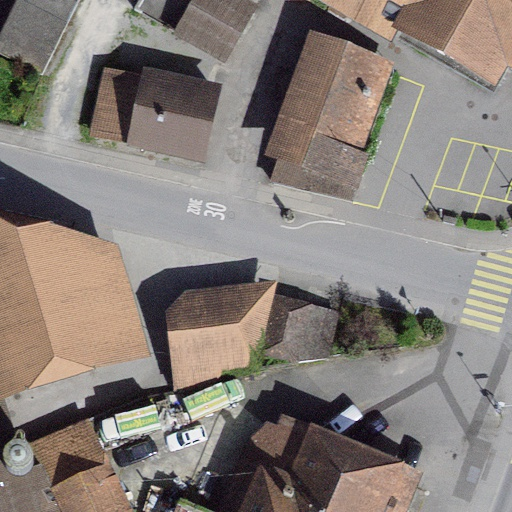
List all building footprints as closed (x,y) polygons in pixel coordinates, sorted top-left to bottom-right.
[(18,0),(5,26),(54,50),(67,25),(18,0)] [(17,0),(18,0),(67,25),(79,0),(17,0)] [(252,10),(234,0),(193,0),(175,34),(223,61),(252,10)] [(511,0),(379,0),(372,12),(491,85),(508,58),(511,60),(511,0)] [(0,35),(0,54),(41,76),(54,50),(5,26),(0,35)] [(395,64),(305,32),(257,163),(347,196),(395,64)] [(152,83),(110,73),(95,137),(196,159),(212,88),(154,75),(152,83)] [(0,386),(124,347),(97,252),(0,224),(0,386)] [(175,313),(182,376),(255,365),(269,299),(175,313)] [(329,357),(334,317),(273,308),(267,354),(301,362),(329,357)] [(240,511),(404,511),(420,474),(277,418),(240,511)] [(132,511),(91,427),(28,458),(54,511),(132,511)] [(0,511),(54,511),(28,458),(25,448),(2,454),(0,448),(0,511)]
